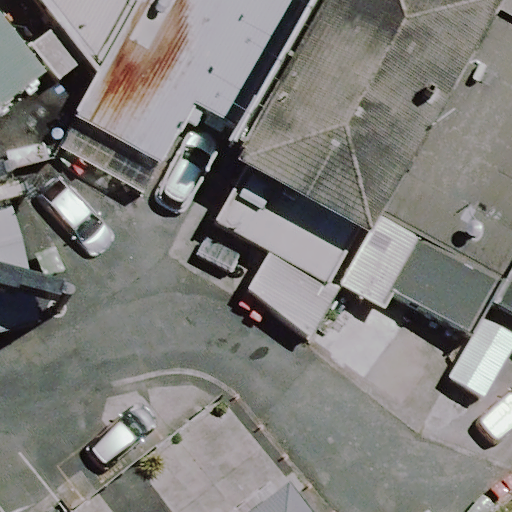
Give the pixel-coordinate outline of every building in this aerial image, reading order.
[(142,184),(246,0),(0,0),(0,18),(53,89),(34,122),(142,184)] [(423,22),(382,0),(284,0),(182,190),(298,253),(423,22)] [(412,329),(425,307),(511,353),(511,68),(448,33),(327,254),(367,275),(355,298),(412,329)] [(6,208),(0,203),(0,352),(45,339),(6,208)] [(301,511),(274,479),(235,511),(301,511)]
